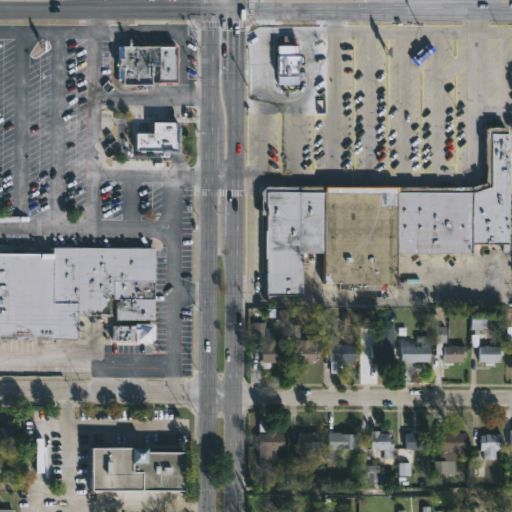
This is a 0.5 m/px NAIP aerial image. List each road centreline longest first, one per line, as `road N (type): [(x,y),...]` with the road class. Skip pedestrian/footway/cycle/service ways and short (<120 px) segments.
road 1 (residential): [(511,399),(0,392)]
road 2 (secondary): [(234,511),(237,0)]
road 3 (secondary): [(210,0),(208,511)]
road 4 (secondary): [(0,8),(511,10)]
